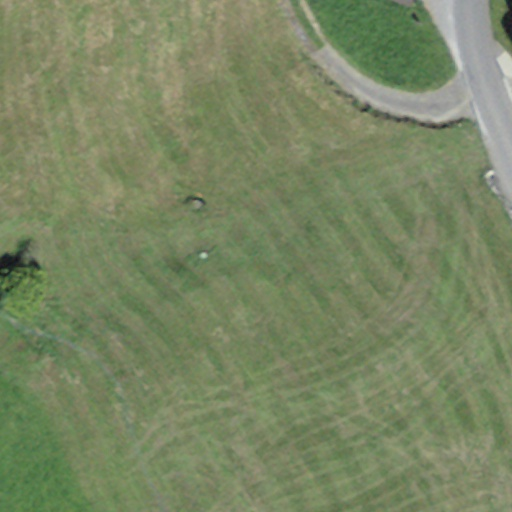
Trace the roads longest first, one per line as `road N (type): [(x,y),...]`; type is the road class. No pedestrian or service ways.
road 1 (track): [(299,0),(338,79),(385,108),(475,102)]
road 2 (unclassified): [(462,0),(457,36),(475,102),(511,165)]
